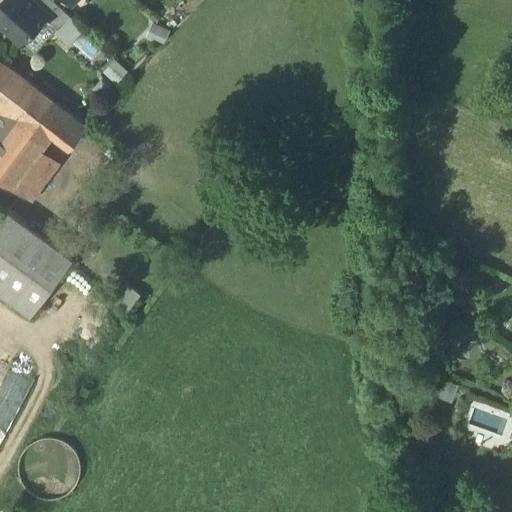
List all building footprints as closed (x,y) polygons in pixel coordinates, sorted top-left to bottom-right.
[(33,0),(0,0),(0,24),(1,24),(11,33),(12,32),(22,41),(44,17),(48,13),(35,1),(33,0)] [(51,0),(36,0),(35,1),(48,13),(44,17),(58,30),(70,17),(51,0)] [(53,101),(0,60),(0,107),(14,118),(31,131),(36,125),(53,101)] [(86,125),(53,101),(36,125),(69,148),(86,125)] [(0,136),(0,181),(12,190),(39,153),(45,145),(29,133),(31,131),(14,118),(0,136)] [(86,125),(69,148),(82,157),(98,135),(86,125)] [(39,153),(12,190),(26,199),(28,199),(30,199),(33,198),(57,165),(39,153)] [(9,211),(0,223),(0,292),(30,314),(44,295),(43,294),(72,257),(9,211)] [(80,480),(82,468),(79,456),(72,446),(62,439),(50,436),(37,439),(27,446),(20,457),(18,469),(21,481),(28,491),(38,498),(50,500),(63,498),(73,491),(80,480)]
